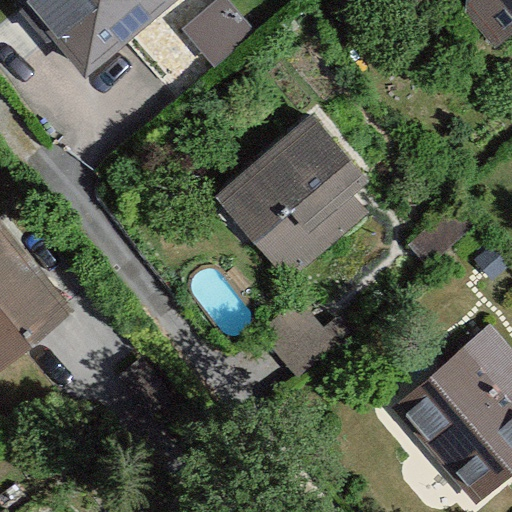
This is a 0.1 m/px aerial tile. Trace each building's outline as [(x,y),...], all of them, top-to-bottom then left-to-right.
[(35,0),(93,66),(169,0),(35,0)] [(215,0),(181,32),(213,65),(253,27),(227,0),(215,0)] [(511,0),(465,0),(496,35),(511,24),(511,0)] [(218,183),(291,269),(383,192),(311,106),(218,183)] [(0,211),(0,365),(0,366),(78,303),(2,210),(0,211)] [(408,399),(483,489),(511,464),(511,339),(496,322),(408,399)]
